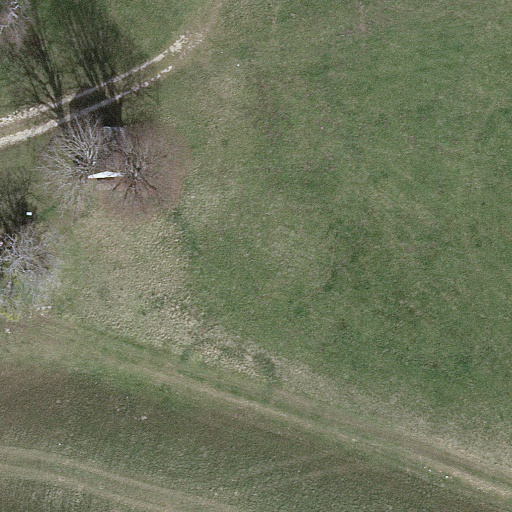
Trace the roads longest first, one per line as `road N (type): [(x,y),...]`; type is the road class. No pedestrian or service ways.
road 1 (track): [(511,480),(234,371),(0,311)]
road 2 (track): [(0,130),(161,63),(171,50)]
road 3 (track): [(349,0),(171,50)]
